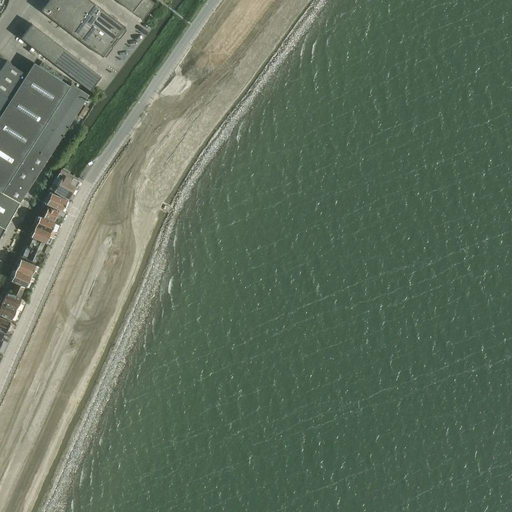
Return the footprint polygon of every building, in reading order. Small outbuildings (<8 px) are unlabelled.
[(58,0),(49,0),(41,11),(42,11),(72,34),(83,19),(73,11),(58,0)] [(58,0),(73,11),(81,0),(58,0)] [(90,0),(81,0),(73,11),(83,19),(95,4),(90,0)] [(123,0),(120,3),(124,6),(132,12),(139,3),(141,0),(123,0)] [(149,0),(141,0),(139,3),(145,7),(150,11),(156,4),(149,0)] [(139,3),(132,12),(137,16),(145,7),(139,3)] [(83,19),(72,34),(103,57),(126,27),(95,4),(83,19)] [(145,7),(137,16),(143,21),(150,11),(145,7)] [(23,36),(21,38),(44,56),(55,41),(32,24),(23,36)] [(55,41),(44,56),(56,65),(67,50),(55,41)] [(67,50),(56,65),(68,73),(78,59),(67,50)] [(78,59),(68,73),(82,84),(90,91),(93,88),(101,76),(78,59)] [(6,61),(1,69),(17,81),(20,83),(26,75),(6,61)] [(0,237),(20,203),(43,167),(89,95),(78,88),(71,84),(70,86),(34,63),(26,75),(0,115),(0,237)] [(1,69),(0,70),(0,80),(15,91),(20,83),(17,81),(1,69)] [(0,80),(0,92),(9,99),(15,91),(0,80)] [(0,110),(0,111),(1,109),(9,99),(0,92),(0,110)] [(53,183),(50,189),(54,191),(68,199),(71,194),(72,194),(73,194),(75,190),(75,189),(74,188),(75,186),(70,183),(74,178),(63,171),(61,170),(57,178),(61,180),(57,186),(53,183)] [(52,194),(47,205),(60,210),(65,200),(52,194)] [(48,208),(44,218),(54,222),(58,212),(48,208)] [(40,217),(36,227),(51,233),(55,224),(55,223),(40,217)] [(36,227),(31,236),(46,243),(47,243),(51,233),(36,227)] [(27,247),(23,256),(27,258),(27,259),(37,263),(45,244),(33,239),(29,247),(27,247)] [(22,260),(17,271),(31,277),(36,266),(22,260)] [(17,271),(12,281),(27,287),(31,277),(17,271)] [(16,284),(11,295),(20,298),(25,288),(16,284)] [(6,292),(1,303),(15,309),(20,299),(6,292)] [(1,303),(0,305),(0,314),(11,320),(15,309),(1,303)] [(0,331),(4,333),(9,322),(0,318),(0,331)]
